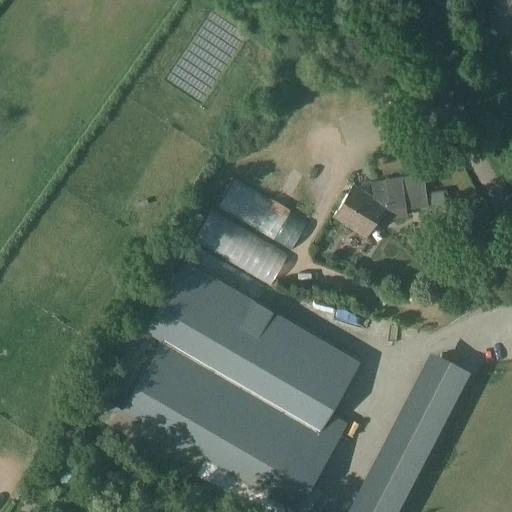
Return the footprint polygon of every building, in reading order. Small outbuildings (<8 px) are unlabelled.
[(511,0),(496,0),(485,21),(507,32),(511,22),(511,0)] [(332,11),(325,2),(313,10),(319,19),(332,11)] [(421,176),(371,182),(373,198),(374,199),(385,207),(382,211),(383,219),(404,216),(403,209),(425,206),(421,176)] [(305,223),(229,179),(197,234),(273,279),(305,223)] [(352,185),(333,217),(365,236),(372,223),(379,225),(383,219),(382,211),(385,207),(374,199),(373,198),(352,185)] [(160,340),(120,409),(295,511),(347,422),(330,412),(359,361),(184,259),(143,330),(160,340)] [(335,324),(332,333),(352,338),(354,329),(335,324)] [(448,451),(469,385),(451,380),(431,445),(448,451)] [(69,511),(73,507),(56,497),(47,510),(50,511),(69,511)]
